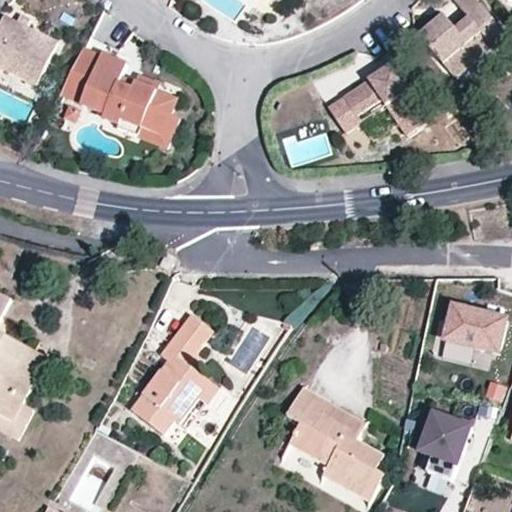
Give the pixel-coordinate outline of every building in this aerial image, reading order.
[(442,17),(419,37),(455,79),(492,48),(505,35),(474,0),(452,0),(451,1),(468,20),(455,31),(442,17)] [(0,24),(0,71),(1,72),(38,89),(59,43),(28,27),(31,21),(20,15),(16,22),(5,16),(0,24)] [(129,65),(103,54),(82,107),(106,117),(105,121),(119,128),(122,123),(165,140),(175,117),(181,102),(161,93),(139,83),(135,91),(121,85),(124,78),(129,65)] [(346,132),(364,121),(359,113),(382,98),(386,107),(392,116),(402,109),(416,130),(432,120),(394,63),(329,105),(346,132)] [(139,83),(124,78),(121,85),(135,91),(139,83)] [(141,78),(139,83),(161,93),(164,87),(141,78)] [(364,121),(386,107),(382,98),(359,113),(364,121)] [(405,137),(416,130),(402,109),(392,116),(405,137)] [(185,121),(175,117),(165,140),(122,123),(119,128),(119,131),(171,153),(185,121)] [(179,281),(152,327),(169,336),(196,291),(179,281)] [(25,405),(51,358),(0,330),(0,321),(12,300),(0,293),(0,431),(17,441),(35,410),(25,405)] [(507,320),(454,310),(448,343),(500,353),(507,320)] [(208,408),(222,390),(192,366),(215,334),(193,318),(163,358),(171,364),(134,416),(168,440),(177,427),(180,429),(199,404),(208,408)] [(491,383),(486,400),(504,405),(508,388),(491,383)] [(384,457),(355,441),(345,435),(349,428),(327,414),(331,406),(303,389),(287,416),(301,425),(290,444),(327,466),(323,474),(370,503),(386,476),(377,470),(384,457)] [(364,425),(331,406),(327,414),(349,428),(345,435),(355,441),(364,425)] [(475,432),(439,415),(421,453),(457,470),(475,432)] [(428,491),(446,495),(449,481),(432,477),(428,491)]
